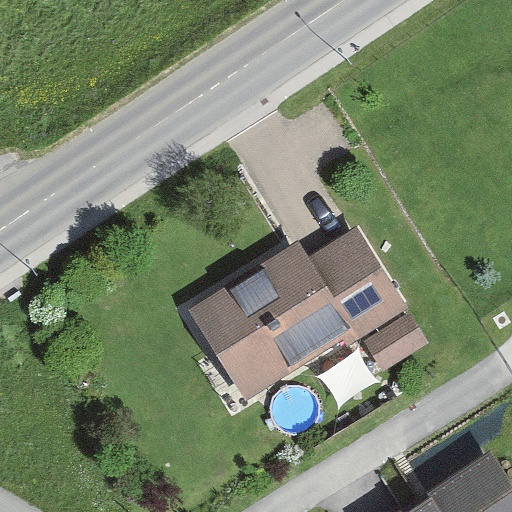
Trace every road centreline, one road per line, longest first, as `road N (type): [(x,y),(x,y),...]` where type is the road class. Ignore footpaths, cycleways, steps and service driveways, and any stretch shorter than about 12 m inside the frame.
road 1 (secondary): [(0,228),(350,0)]
road 2 (unknown): [(222,83),(304,218)]
